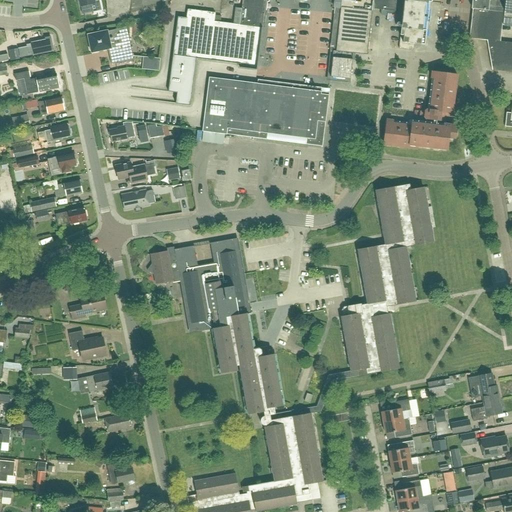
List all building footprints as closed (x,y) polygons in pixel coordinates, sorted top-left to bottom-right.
[(79,0),(83,15),(91,14),(89,6),(95,5),(94,0),(79,0)] [(243,0),(242,9),(264,12),(265,0),(243,0)] [(353,54),(361,55),(367,56),(372,9),(373,0),(338,0),(333,52),(353,54)] [(395,12),(396,0),(373,0),(372,9),(378,10),(395,12)] [(413,51),(414,44),(424,45),(429,1),(419,0),(403,0),(404,0),(402,23),(397,23),(396,24),(396,27),(397,28),(401,28),(399,50),(405,50),(413,51)] [(473,0),(469,39),(475,40),(476,40),(487,41),(488,48),(492,71),(511,73),(511,43),(500,42),(504,0),(473,0)] [(511,0),(504,0),(502,25),(511,25),(511,0)] [(264,12),(242,9),(240,25),(262,28),(264,12)] [(258,67),(262,28),(240,25),(215,22),(216,13),(187,10),(186,18),(178,17),(168,92),(179,93),(178,104),(176,103),(175,104),(190,106),(197,59),(258,67)] [(92,53),(108,49),(130,44),(126,28),(89,36),(89,38),(87,39),(90,51),(91,50),(92,53)] [(51,37),(45,38),(46,40),(31,43),(32,46),(18,49),(20,58),(52,51),(51,46),(53,45),(51,37)] [(111,65),(133,60),(130,44),(108,49),(111,65)] [(11,60),(19,58),(17,49),(9,51),(11,60)] [(350,80),(353,54),(333,52),(330,78),(350,80)] [(143,57),(142,69),(146,70),(159,71),(160,59),(143,57)] [(0,76),(8,75),(7,67),(0,67),(0,76)] [(61,85),(60,82),(58,80),(56,74),(36,78),(31,79),(29,71),(14,74),(16,81),(24,79),(27,95),(39,92),(39,93),(59,88),(59,87),(61,85)] [(418,150),(418,147),(448,150),(449,138),(456,139),(457,126),(444,125),(436,124),(437,121),(440,121),(441,115),(451,117),(452,114),(457,75),(432,72),(431,79),(432,79),(428,110),(426,112),(425,118),(426,120),(434,121),(433,124),(409,121),(409,124),(393,122),(393,121),(387,121),(384,145),(418,150)] [(267,140),(268,133),(323,140),(329,93),(258,84),(209,78),(202,132),(227,135),(267,140)] [(64,110),(61,98),(39,102),(41,115),(64,110)] [(15,130),(31,127),(29,115),(13,118),(15,130)] [(112,143),(127,140),(127,139),(135,138),(132,123),(126,123),(123,124),(124,127),(118,129),(118,130),(110,131),(112,143)] [(67,125),(51,128),(52,130),(45,132),(48,143),(62,140),(62,138),(70,136),(67,125)] [(156,125),(147,126),(148,134),(149,139),(158,137),(164,136),(162,126),(156,127),(156,125)] [(145,126),(137,127),(137,128),(139,136),(140,143),(148,141),(145,126)] [(33,146),(13,150),(15,159),(35,155),(33,146)] [(76,166),(76,164),(77,164),(76,159),(75,159),(73,153),(58,157),(58,158),(48,160),(51,170),(60,168),(61,169),(62,169),(62,172),(64,173),(70,172),(71,170),(71,167),(76,166)] [(18,160),(20,168),(40,164),(38,156),(18,160)] [(154,174),(153,172),(153,168),(152,166),(152,164),(146,165),(144,166),(143,164),(132,167),(131,163),(116,167),(119,181),(134,177),(135,183),(147,181),(146,176),(154,174)] [(178,168),(169,170),(170,180),(180,178),(178,168)] [(189,171),(181,172),(183,181),(191,180),(189,171)] [(79,181),(58,185),(59,191),(54,192),(56,198),(69,196),(69,197),(74,196),(73,195),(82,193),(79,181)] [(328,376),(317,407),(309,408),(310,414),(321,412),(332,381),(399,369),(389,314),(388,314),(387,307),(416,302),(406,248),(433,243),(424,188),(411,190),(410,184),(376,190),(386,245),(358,250),(368,305),(362,306),(362,304),(348,307),(349,312),(346,312),(347,316),(342,317),(351,372),(328,376)] [(184,187),(182,188),(173,190),(176,201),(186,198),(184,187)] [(122,196),(125,211),(149,206),(149,204),(155,203),(153,191),(146,192),(146,191),(122,196)] [(55,198),(31,203),(33,212),(57,207),(55,198)] [(58,226),(64,225),(71,223),(71,225),(79,223),(79,222),(87,220),(84,208),(68,212),(56,215),(58,226)] [(25,222),(27,232),(36,230),(33,220),(25,222)] [(264,417),(276,414),(275,408),(282,406),(283,406),(274,355),(268,356),(268,352),(262,353),(262,350),(259,349),(253,350),(247,315),(251,314),(251,313),(251,309),(246,310),(244,297),(247,297),(237,242),(234,243),(233,240),(211,244),(214,265),(198,268),(194,247),(178,249),(175,250),(168,252),(168,251),(151,254),(152,263),(150,267),(151,273),(155,276),(156,285),(180,281),(186,315),(189,329),(204,327),(204,331),(214,329),(222,374),(237,371),(236,366),(241,366),(242,369),(241,370),(249,415),(264,412),(264,417)] [(84,315),(107,310),(103,292),(89,295),(89,293),(80,295),(82,305),(70,308),(73,320),(85,318),(84,315)] [(16,328),(15,337),(30,338),(30,330),(16,328)] [(83,360),(107,355),(103,339),(93,341),(93,339),(84,341),(82,331),(69,334),(73,351),(80,350),(83,360)] [(20,348),(17,363),(25,364),(28,349),(20,348)] [(0,378),(2,379),(3,368),(24,371),(24,365),(3,362),(3,364),(0,363),(0,378)] [(68,375),(68,379),(76,379),(76,368),(64,369),(64,376),(68,375)] [(110,373),(87,378),(90,392),(113,387),(110,373)] [(485,376),(468,379),(472,399),(483,397),(483,399),(484,404),(499,401),(497,387),(493,388),(491,375),(485,376)] [(429,393),(446,390),(444,379),(427,383),(429,393)] [(390,410),(381,412),(383,424),(403,420),(402,414),(410,410),(408,400),(389,403),(390,410)] [(485,407),(471,410),(473,421),(487,419),(487,417),(502,414),(499,401),(484,404),(485,407)] [(83,424),(84,423),(98,420),(95,407),(80,410),(83,424)] [(323,482),(310,414),(309,408),(276,414),(264,417),(263,417),(262,417),(262,418),(261,419),(261,420),(260,420),(260,421),(260,422),(261,423),(261,424),(261,425),(262,425),(263,426),(265,426),(266,426),(266,427),(265,427),(274,481),(243,487),(244,494),(239,495),(236,474),(194,482),(197,495),(187,497),(188,505),(193,504),(194,511),(251,511),(297,504),(296,500),(312,497),(312,500),(317,499),(320,495),(318,483),(323,482)] [(442,412),(435,413),(436,423),(443,421),(442,412)] [(132,425),(130,416),(128,417),(127,414),(105,419),(108,433),(130,428),(130,426),(132,425)] [(20,426),(36,427),(37,417),(21,416),(20,426)] [(412,435),(409,419),(403,420),(383,424),(385,434),(394,432),(395,438),(412,435)] [(470,430),(469,421),(451,424),(453,433),(470,430)] [(84,423),(83,424),(78,424),(81,437),(86,436),(84,423)] [(0,450),(8,451),(9,443),(10,429),(0,428),(0,450)] [(40,432),(25,431),(24,439),(40,440),(40,432)] [(474,433),(460,436),(462,446),(476,443),(474,433)] [(490,438),(480,440),(484,458),(501,455),(501,453),(509,452),(506,436),(490,439),(490,438)] [(448,448),(448,439),(439,439),(439,448),(448,448)] [(397,450),(388,451),(390,463),(410,459),(409,454),(415,453),(413,441),(396,444),(397,450)] [(417,464),(411,464),(410,459),(390,463),(392,473),(401,472),(402,477),(419,474),(417,464)] [(0,482),(7,483),(8,476),(14,477),(15,462),(0,460),(0,482)] [(135,479),(132,468),(123,470),(122,469),(119,470),(117,464),(108,466),(112,485),(119,483),(127,481),(127,484),(129,485),(134,484),(135,483),(134,479),(135,479)] [(467,469),(469,482),(486,479),(483,466),(467,469)] [(486,490),(494,488),(506,486),(505,484),(511,483),(511,468),(491,472),(492,482),(485,483),(486,490)] [(452,472),(443,474),(446,492),(456,490),(452,472)] [(424,478),(425,494),(434,493),(432,477),(424,478)] [(404,489),(395,491),(397,502),(423,498),(420,480),(403,483),(404,489)] [(468,490),(458,492),(460,502),(470,500),(468,490)] [(108,502),(123,501),(123,492),(107,493),(108,502)] [(456,492),(446,494),(448,505),(457,503),(456,492)] [(397,502),(398,511),(401,511),(408,511),(428,511),(426,497),(423,498),(397,502)] [(81,498),(73,501),(75,508),(83,505),(81,498)] [(503,502),(490,504),(491,511),(494,511),(504,510),(504,511),(511,511),(511,498),(502,500),(503,502)]
